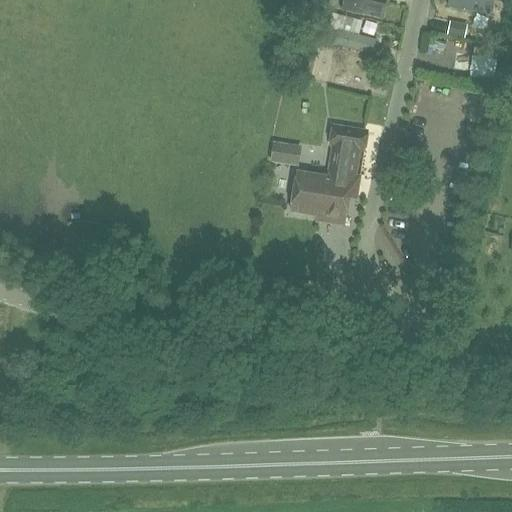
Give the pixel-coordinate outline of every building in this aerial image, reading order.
[(332,32),(363,32),(363,17),(333,17),(332,32)] [(500,54),(475,49),(470,81),(494,85),(500,54)] [(332,190),(349,193),(357,194),(359,180),(354,179),(359,152),(363,152),(366,134),(333,129),(330,147),(338,148),(333,179),(332,190)] [(291,164),(293,148),(274,145),(271,161),(291,164)] [(343,225),(348,197),(349,193),(332,190),(333,179),(297,174),(291,211),(327,217),(326,222),(343,225)] [(104,268),(110,245),(66,235),(60,259),(104,268)]
